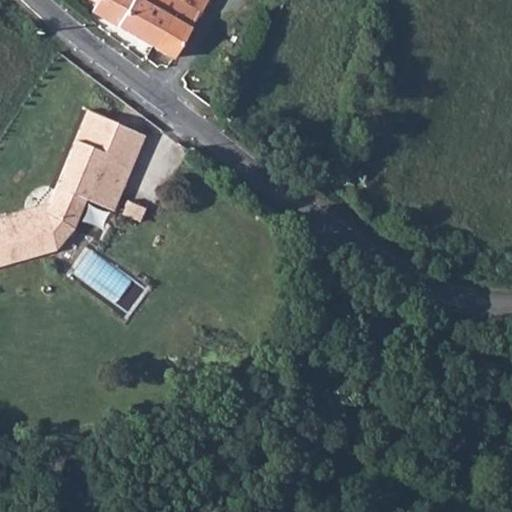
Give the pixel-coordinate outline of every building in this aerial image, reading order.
[(150,0),(181,19),(192,0),(150,0)] [(219,0),(192,0),(181,19),(200,31),(219,0)] [(61,156),(90,173),(80,197),(108,211),(139,138),(84,108),(61,156)] [(65,228),(80,197),(90,173),(61,156),(40,200),(33,215),(43,243),(65,228)] [(40,200),(0,208),(8,224),(33,215),(40,200)] [(8,224),(0,208),(0,256),(43,243),(33,215),(8,224)]
